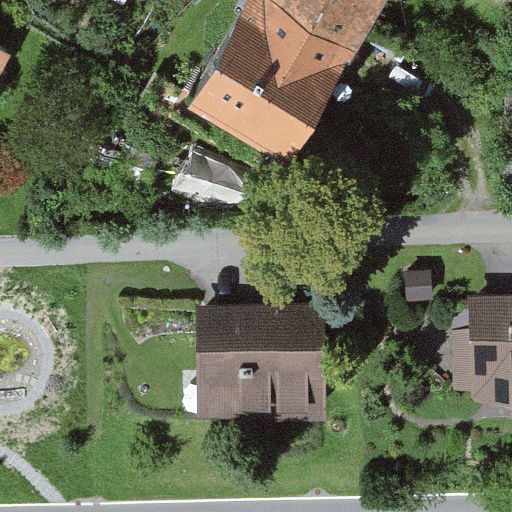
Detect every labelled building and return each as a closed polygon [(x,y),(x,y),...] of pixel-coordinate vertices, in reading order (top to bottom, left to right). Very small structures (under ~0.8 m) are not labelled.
[(256,0),(196,110),(297,166),(388,0),(256,0)] [(0,81),(14,57),(0,49),(0,81)] [(429,271),(405,272),(406,301),(431,300),(429,271)] [(511,401),(511,297),(469,298),(470,329),(450,330),(452,394),(473,393),(473,402),(511,401)] [(322,418),(323,309),(201,308),(200,416),(322,418)]
